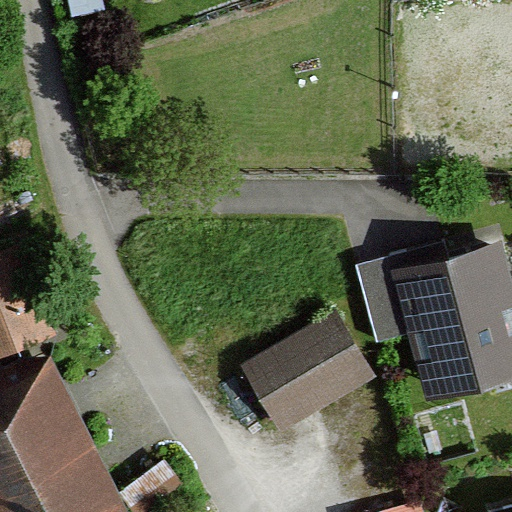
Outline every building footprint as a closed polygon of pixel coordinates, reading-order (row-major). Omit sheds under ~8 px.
[(422,392),(511,366),(511,274),(501,230),(386,258),(422,392)] [(0,355),(63,332),(31,246),(0,258),(0,355)] [(283,423),(367,375),(334,319),(250,367),(283,423)] [(0,377),(0,511),(123,511),(48,355),(0,377)] [(511,511),(511,498),(466,511),(511,511)] [(422,511),(419,501),(381,511),(422,511)]
